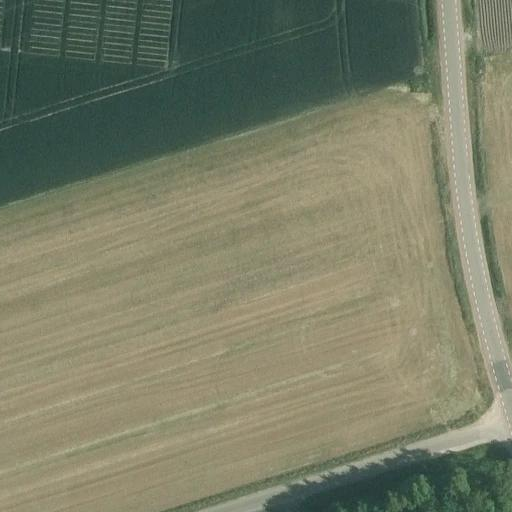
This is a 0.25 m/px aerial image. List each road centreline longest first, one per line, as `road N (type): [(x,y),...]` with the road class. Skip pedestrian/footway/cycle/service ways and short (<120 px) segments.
road 1 (tertiary): [(511,410),(465,194),(448,0)]
road 2 (unclassified): [(266,511),(511,435)]
